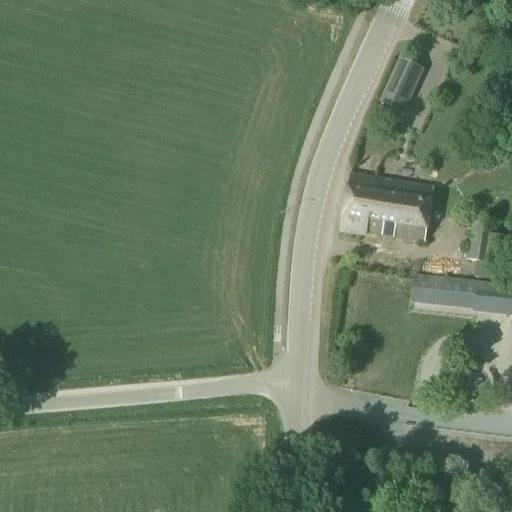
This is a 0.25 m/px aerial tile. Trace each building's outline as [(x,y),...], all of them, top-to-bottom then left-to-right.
[(390,81),(380,103),(403,113),(413,92),(390,81)] [(341,232),(364,236),(365,234),(423,244),(432,192),(374,182),(374,179),(350,175),(341,232)] [(466,263),(508,268),(511,244),(511,240),(495,237),(497,223),(472,220),(466,263)] [(411,306),(473,313),(473,316),(511,320),(511,287),(476,284),(476,286),(414,278),(411,306)] [(372,299),(372,315),(389,316),(389,300),(372,299)]
